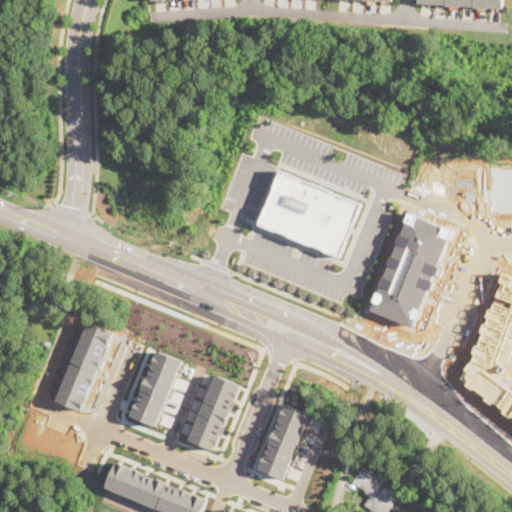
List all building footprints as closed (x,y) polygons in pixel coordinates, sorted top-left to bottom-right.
[(504,0),(504,8),(490,7),(490,8),(476,7),(476,6),(462,5),(462,6),(420,3),(420,0),(504,0)] [(282,170),(260,223),(342,257),(364,203),(282,170)] [(50,313),(24,302),(30,287),(56,298),(50,313)] [(160,349),(133,415),(157,425),(184,359),(160,349)] [(216,373),(189,439),(214,449),(241,383),(216,373)] [(286,402),(259,468),(284,478),(311,412),(286,402)] [(118,461),(108,486),(167,511),(202,511),(208,498),(118,461)] [(401,495),(391,511),(388,510),(386,511),(373,511),(364,506),(370,496),(365,493),(367,491),(353,482),(363,466),(386,481),(383,484),(401,495)]
